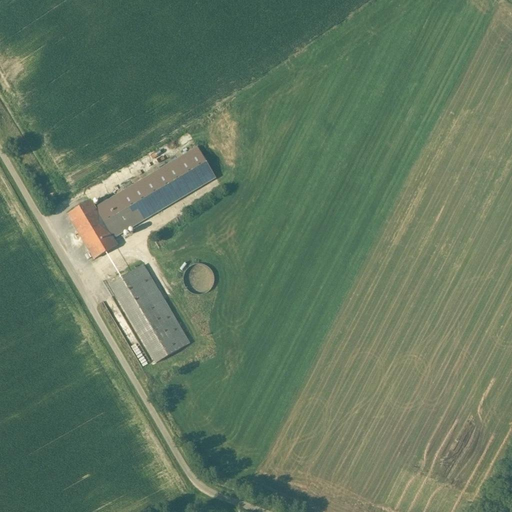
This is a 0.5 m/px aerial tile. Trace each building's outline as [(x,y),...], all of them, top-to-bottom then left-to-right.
[(197,148),(93,209),(112,240),(216,179),(197,148)] [(60,203),(73,197),(68,186),(55,192),(60,203)] [(89,202),(68,214),(95,259),(116,247),(112,240),(93,209),(89,202)] [(197,265),(195,265),(191,267),(188,269),(185,272),(184,275),(183,278),(183,281),(183,284),(184,286),(186,289),(188,292),(191,294),(195,295),(198,296),(201,296),(205,295),(208,293),(210,290),(212,288),(213,285),(214,281),(213,278),(212,274),(211,271),(209,269),(206,267),(203,266),(200,265),(197,265)] [(143,266),(110,285),(156,363),(189,344),(143,266)]
